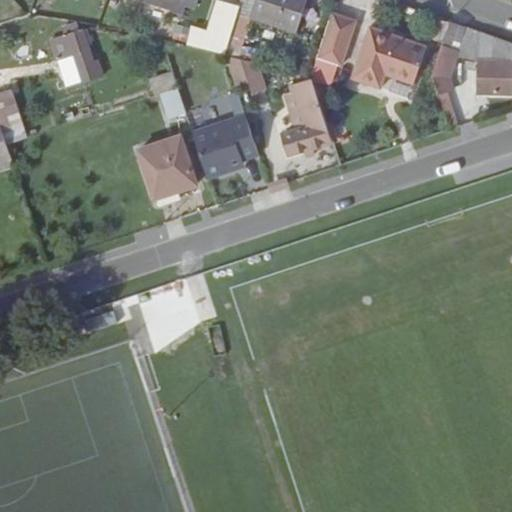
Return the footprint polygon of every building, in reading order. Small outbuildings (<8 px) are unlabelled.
[(156,0),(178,8),(178,9),(187,12),(191,2),(200,6),(201,0),(156,0)] [(194,43),(232,52),(247,12),(249,7),(230,0),(227,0),(216,32),(200,26),(194,43)] [(247,12),(258,16),(263,0),(250,0),(249,7),(247,12)] [(305,33),(316,0),(263,0),(258,16),(305,33)] [(325,58),(349,66),(364,21),(341,13),(325,58)] [(511,41),(459,22),(440,75),(442,80),(444,86),(445,89),(458,84),(456,73),(463,52),(486,60),(485,91),(511,91),(511,41)] [(59,41),(70,72),(82,69),(78,57),(85,55),(94,83),(114,76),(108,61),(103,63),(92,29),(86,31),(84,24),(70,29),(72,36),(59,41)] [(395,75),(422,83),(435,45),(377,26),(359,76),(390,88),(395,75)] [(259,91),(274,86),(266,60),(238,54),(246,82),(255,79),(259,91)] [(82,69),(87,85),(94,83),(85,55),(78,57),(82,69)] [(171,93),(173,92),(189,87),(186,74),(167,80),(171,93)] [(303,89),(313,124),(302,128),(291,132),(298,153),(334,141),(341,139),(321,76),(317,77),(296,83),(298,91),(303,89)] [(1,91),(9,114),(19,144),(39,137),(21,84),(1,91)] [(472,89),(458,84),(445,89),(456,129),(482,121),(472,89)] [(181,115),(197,110),(189,87),(173,92),(181,115)] [(313,124),(303,89),(298,91),(291,93),(302,128),(313,124)] [(245,113),(255,109),(251,94),(241,98),(245,113)] [(253,156),(269,151),(256,112),(203,129),(217,174),(254,161),(253,156)] [(0,151),(5,167),(24,161),(19,144),(9,114),(0,117),(0,151)] [(190,189),(209,183),(193,135),(152,149),(170,204),(193,196),(190,189)] [(88,330),(116,324),(114,313),(86,319),(88,330)]
